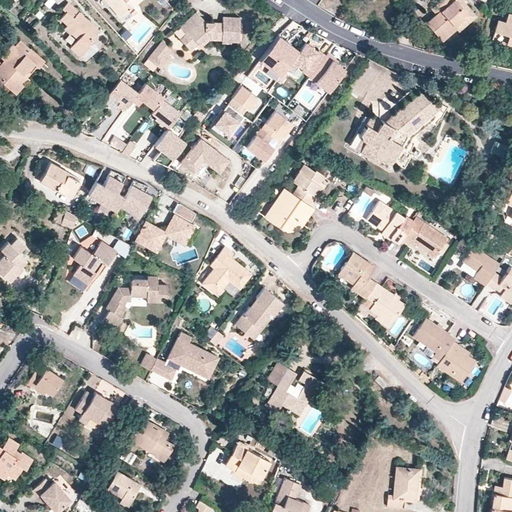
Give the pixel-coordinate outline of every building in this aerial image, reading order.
[(104,0),(119,18),(139,0),(104,0)] [(177,0),(175,4),(182,10),(190,0),(177,0)] [(468,15),(455,0),(439,0),(435,4),(440,10),(435,14),(426,22),(442,41),(457,28),(455,26),(468,15)] [(477,15),(463,0),(455,0),(468,15),(455,26),(457,28),(459,30),(477,15)] [(92,23),(69,2),(63,9),(66,12),(60,19),(67,25),(64,28),(78,39),(70,48),(79,56),(98,35),(94,31),(89,26),(92,23)] [(440,10),(435,4),(430,8),(435,14),(440,10)] [(181,29),(197,14),(195,12),(179,27),(181,29)] [(511,13),(507,12),(504,21),(497,19),(494,31),(511,36),(511,13)] [(239,41),(240,16),(222,16),(222,23),(205,22),(197,14),(181,29),(179,27),(173,32),(188,47),(195,41),(197,44),(199,46),(208,37),(221,38),(221,40),(221,43),(231,43),(231,41),(239,41)] [(97,27),(92,23),(89,26),(94,31),(97,27)] [(289,64),(299,50),(278,35),(259,60),(280,75),(282,72),(289,64)] [(221,40),(221,38),(208,37),(199,46),(201,47),(209,40),(221,40)] [(44,61),(20,39),(14,45),(13,43),(0,57),(3,60),(1,62),(0,61),(0,80),(10,89),(24,73),(27,76),(37,66),(39,68),(44,61)] [(165,58),(173,48),(163,39),(148,59),(157,66),(161,69),(168,60),(165,58)] [(190,50),(197,44),(195,41),(188,47),(190,50)] [(305,70),(319,52),(305,42),(299,50),(289,64),(295,69),(298,65),(305,70)] [(337,63),(332,59),(333,57),(327,52),(309,77),(328,91),(345,69),(337,63)] [(157,66),(148,59),(144,64),(153,71),(157,66)] [(383,66),(370,59),(367,63),(379,72),(383,66)] [(361,96),(379,72),(367,63),(349,87),(361,96)] [(287,75),(282,72),(280,75),(275,81),(280,84),(287,75)] [(29,78),(24,73),(10,89),(15,94),(29,78)] [(117,106),(124,110),(131,100),(138,92),(120,78),(108,93),(120,102),(117,106)] [(138,92),(131,100),(139,106),(142,101),(153,109),(162,98),(163,96),(145,82),(138,92)] [(258,98),(241,84),(231,97),(237,102),(233,108),(243,116),(244,116),(258,98)] [(406,135),(440,106),(426,98),(427,96),(420,92),(385,121),(371,113),(360,133),(357,131),(349,144),(372,157),(375,152),(379,154),(377,158),(390,165),(406,135)] [(175,118),(180,111),(162,98),(153,109),(151,112),(156,116),(162,120),(160,123),(159,124),(166,130),(172,121),(174,118),(175,118)] [(229,135),(243,116),(233,108),(227,103),(212,122),(229,135)] [(200,121),(205,115),(197,109),(193,116),(200,121)] [(263,131),(277,141),(281,135),(282,136),(292,123),(275,110),(261,129),(263,131)] [(177,136),(182,129),(175,123),(172,121),(166,130),(154,145),(160,149),(152,159),(167,165),(185,142),(177,136)] [(247,149),(263,161),(273,148),(272,147),(277,141),(263,131),(259,137),(257,136),(247,149)] [(127,143),(114,135),(109,142),(122,151),(127,143)] [(200,138),(181,163),(194,173),(203,160),(219,172),(228,159),(200,138)] [(127,143),(122,151),(127,155),(136,143),(130,139),(127,143)] [(68,172),(49,162),(40,180),(72,197),(80,182),(67,175),(68,172)] [(292,181),(297,185),(292,193),(314,207),(319,199),(316,197),(323,187),(318,184),(321,180),(324,175),(315,169),(314,171),(303,164),(292,181)] [(101,203),(118,172),(111,169),(102,184),(96,180),(87,195),(101,203)] [(116,192),(126,175),(118,172),(101,203),(115,211),(119,205),(124,196),(116,192)] [(139,217),(151,195),(144,191),(148,185),(133,179),(124,196),(119,205),(139,217)] [(374,189),(366,186),(364,189),(370,194),(374,189)] [(285,231),(298,230),(311,210),(314,207),(292,193),(284,188),(264,217),(285,231)] [(405,214),(403,216),(379,200),(366,219),(382,230),(380,232),(390,239),(390,238),(398,243),(401,239),(412,222),(413,220),(405,214)] [(196,213),(179,202),(179,203),(177,202),(172,211),(191,221),(196,213)] [(60,223),(64,212),(56,209),(52,221),(60,223)] [(72,227),(76,216),(65,210),(64,212),(60,223),(72,227)] [(184,244),(194,225),(174,214),(168,225),(162,225),(158,228),(145,221),(135,239),(156,251),(165,234),(184,244)] [(413,220),(412,222),(420,228),(424,222),(416,216),(413,220)] [(445,242),(448,238),(424,222),(420,228),(412,222),(401,239),(409,245),(412,241),(435,257),(438,252),(445,242)] [(92,249),(99,239),(91,232),(83,242),(92,249)] [(26,259),(20,253),(27,246),(17,237),(11,244),(7,241),(0,248),(0,249),(4,253),(0,257),(0,272),(8,281),(16,272),(19,270),(17,268),(20,265),(26,259)] [(127,253),(131,245),(118,238),(114,246),(127,253)] [(92,269),(99,259),(103,261),(107,264),(116,251),(101,240),(92,253),(80,245),(72,257),(80,262),(73,273),(88,283),(96,272),(92,269)] [(445,242),(438,252),(441,255),(448,244),(445,242)] [(240,288),(252,273),(234,260),(231,264),(228,261),(231,257),(234,253),(224,245),(209,264),(213,267),(201,282),(217,295),(229,280),(240,288)] [(494,271),(499,264),(473,246),(460,264),(474,274),(472,277),(485,285),(487,282),(494,271)] [(368,276),(375,266),(352,250),(337,273),(352,284),(350,287),(365,297),(375,282),(368,276)] [(96,272),(103,261),(99,259),(92,269),(96,272)] [(474,274),(460,264),(458,267),(472,277),(474,274)] [(511,299),(511,298),(511,267),(510,266),(502,277),(494,271),(487,282),(495,288),(498,284),(504,288),(501,292),(511,299)] [(167,295),(167,285),(157,284),(157,276),(147,276),(147,277),(132,277),(130,279),(130,286),(119,286),(106,308),(109,309),(102,321),(115,329),(122,317),(119,315),(125,305),(123,304),(125,300),(130,300),(131,296),(154,297),(154,298),(160,298),(162,295),(167,295)] [(405,304),(392,295),(393,294),(375,282),(361,303),(370,309),(377,314),(391,324),(405,304)] [(501,292),(504,288),(498,284),(495,288),(501,292)] [(282,301),(264,287),(234,324),(247,334),(255,324),(261,329),(269,318),(266,315),(268,312),(272,315),(282,301)] [(511,299),(501,292),(499,295),(509,302),(511,299)] [(361,303),(356,310),(365,316),(368,312),(370,309),(361,303)] [(375,317),(389,327),(391,324),(377,314),(375,317)] [(437,325),(425,317),(412,336),(436,352),(442,356),(453,340),(455,337),(440,327),(437,325)] [(21,332),(26,323),(15,319),(12,328),(21,332)] [(253,339),(261,329),(255,324),(247,334),(253,339)] [(209,340),(215,345),(223,334),(217,329),(209,340)] [(208,377),(217,356),(188,342),(191,337),(180,331),(167,357),(182,364),(208,377)] [(460,382),(475,359),(458,348),(460,345),(453,340),(442,356),(437,363),(436,365),(460,382)] [(470,352),(460,345),(458,348),(468,354),(470,352)] [(437,363),(442,356),(436,352),(431,359),(437,363)] [(140,364),(149,369),(155,357),(146,353),(140,364)] [(182,364),(167,357),(165,363),(175,367),(179,369),(182,364)] [(170,378),(175,367),(165,363),(156,358),(151,369),(170,378)] [(305,383),(297,397),(285,390),(296,372),(277,361),(267,379),(277,385),(265,406),(276,413),(281,404),(299,415),(306,402),(303,400),(316,378),(303,370),(298,379),(305,383)] [(42,372),(36,368),(26,383),(32,387),(35,383),(46,391),(52,395),(63,378),(46,367),(42,372)] [(425,382),(428,377),(422,372),(419,376),(425,382)] [(387,383),(379,375),(375,380),(383,387),(387,383)] [(306,402),(320,380),(316,378),(303,400),(306,402)] [(46,391),(35,383),(32,387),(43,394),(46,391)] [(388,384),(385,388),(391,394),(394,390),(388,384)] [(106,427),(119,406),(95,391),(93,394),(86,390),(75,408),(82,413),(78,418),(86,423),(89,417),(106,427)] [(174,444),(158,434),(160,430),(151,425),(153,422),(143,416),(129,438),(165,459),(174,444)] [(162,427),(153,422),(151,425),(160,430),(162,427)] [(165,438),(169,432),(162,427),(160,430),(158,434),(165,438)] [(59,448),(64,439),(57,435),(51,444),(59,448)] [(32,457),(20,450),(19,451),(15,448),(18,442),(7,436),(1,446),(0,445),(0,474),(5,477),(7,473),(15,478),(22,466),(26,468),(32,457)] [(258,482),(269,461),(246,448),(247,445),(238,440),(225,465),(235,470),(237,465),(248,471),(246,475),(258,482)] [(122,457),(129,462),(134,455),(128,450),(122,457)] [(248,471),(237,465),(235,470),(246,475),(248,471)] [(417,485),(418,468),(401,467),(400,479),(395,479),(394,494),(388,493),(386,506),(404,507),(405,499),(408,499),(409,484),(417,485)] [(130,500),(139,484),(116,470),(108,483),(115,487),(113,491),(130,500)] [(93,477),(84,471),(80,478),(89,484),(93,477)] [(511,511),(511,477),(503,476),(502,485),(501,493),(493,492),(489,511),(511,511)] [(69,499),(53,480),(50,483),(45,477),(32,489),(37,496),(40,494),(55,511),(69,499)] [(294,498),(300,484),(284,478),(270,511),(306,511),(309,504),(294,498)] [(113,491),(115,487),(108,483),(105,488),(113,492),(113,491)] [(415,500),(417,485),(409,484),(408,499),(415,500)] [(501,493),(502,485),(494,484),(493,492),(501,493)] [(130,500),(113,491),(113,492),(111,495),(127,505),(130,500)] [(220,511),(199,500),(196,507),(199,509),(197,511),(220,511)]
